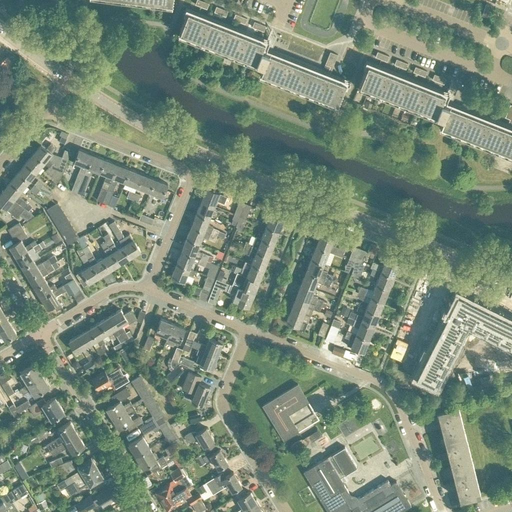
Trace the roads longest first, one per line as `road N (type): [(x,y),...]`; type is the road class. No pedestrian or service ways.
road 1 (tertiary): [(69,80),(204,156),(511,280)]
road 2 (residential): [(248,330),(384,386),(442,511)]
road 3 (residential): [(146,290),(187,173),(45,108)]
road 4 (residential): [(148,511),(39,333)]
road 5 (residential): [(286,511),(221,401),(248,330)]
road 6 (residential): [(501,43),(490,72),(362,22),(371,0)]
road 7 (residential): [(39,333),(108,291),(146,290)]
